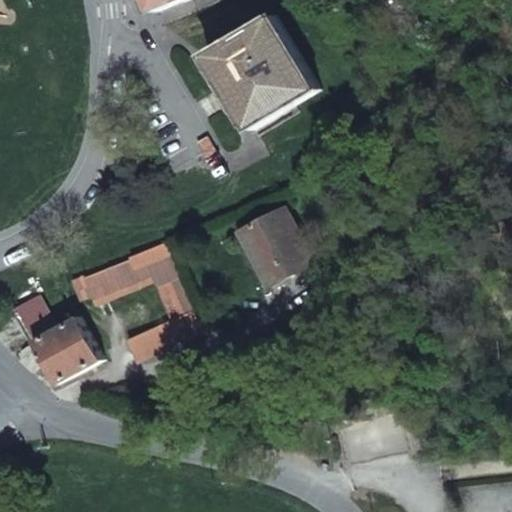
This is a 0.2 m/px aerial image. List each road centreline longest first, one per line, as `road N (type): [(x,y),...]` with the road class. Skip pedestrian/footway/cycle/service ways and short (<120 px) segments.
road 1 (secondary): [(18,387),(46,413),(308,472),(351,511)]
road 2 (residential): [(110,43),(91,166),(62,216),(0,253)]
road 3 (track): [(511,465),(308,472)]
road 4 (residential): [(110,43),(142,53),(200,152)]
